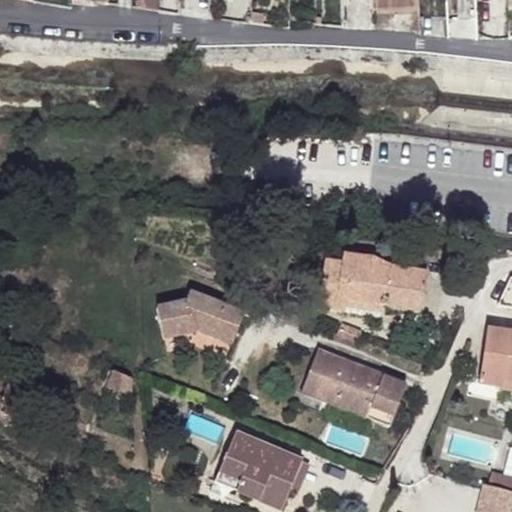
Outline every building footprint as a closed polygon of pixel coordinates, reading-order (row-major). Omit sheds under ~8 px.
[(72,0),(32,0),(32,2),(72,9),(72,1),(72,0)] [(160,0),(145,0),(145,10),(162,12),(160,0)] [(419,0),(375,0),(376,11),(420,10),(419,0)] [(442,0),(430,0),(431,17),(444,16),(442,0)] [(196,4),(182,1),(183,15),(197,17),(196,4)] [(230,7),(217,6),(218,21),(231,22),(230,7)] [(265,16),(253,14),(254,26),(265,27),(265,16)] [(249,145),(231,143),(229,153),(248,155),(249,145)] [(373,260),(342,256),(341,265),(324,262),(317,307),(345,311),(346,301),(382,307),(420,313),(427,274),(392,267),(373,260)] [(222,306),(189,294),(186,303),(157,309),(163,339),(199,332),(232,345),(244,316),(250,318),(257,298),(230,287),(222,306)] [(382,307),(346,301),(345,311),(381,317),(382,307)] [(50,324),(34,323),(34,336),(49,337),(50,324)] [(362,332),(341,324),(339,330),(360,338),(362,332)] [(511,383),(511,333),(487,330),(479,384),(502,387),(503,382),(511,383)] [(406,385),(318,351),(302,393),(367,418),(371,408),(394,416),(406,385)] [(131,379),(113,372),(108,389),(131,396),(131,379)] [(0,421),(14,427),(27,390),(8,384),(3,398),(0,396),(0,421)] [(394,416),(371,408),(367,418),(390,427),(394,416)] [(302,462),(235,434),(219,471),(241,481),(236,492),(281,511),(290,489),(302,462)] [(297,492),(309,465),(302,462),(290,489),(297,492)] [(511,477),(492,472),(488,486),(508,491),(511,477)] [(227,495),(232,483),(213,474),(208,487),(227,495)] [(507,511),(511,496),(511,492),(480,485),(473,511),(507,511)]
